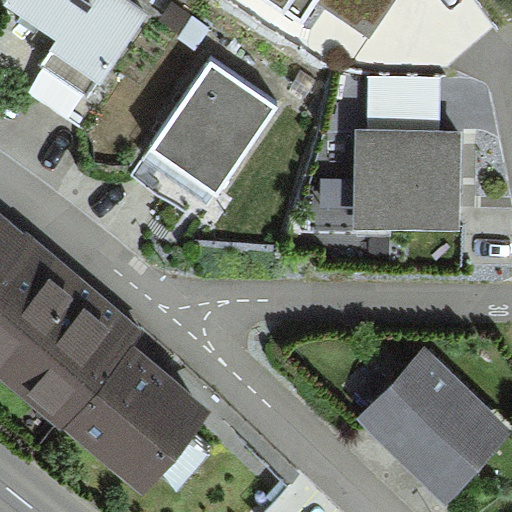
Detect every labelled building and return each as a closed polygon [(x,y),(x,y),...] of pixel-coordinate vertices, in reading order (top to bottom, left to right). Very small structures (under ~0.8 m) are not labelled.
[(123,74),(106,63),(147,3),(142,0),(11,0),(15,2),(0,24),(0,70),(86,129),(123,74)] [(283,0),(305,14),(315,0),(325,0),(370,30),(390,0),(283,0)] [(211,49),(129,175),(196,219),(278,93),(211,49)] [(357,118),(354,213),(465,216),(468,120),(432,119),(432,89),(373,87),(372,119),(357,118)] [(0,356),(137,470),(206,392),(134,332),(144,321),(38,237),(0,206),(0,356)] [(511,418),(428,335),(358,405),(445,492),(511,425),(511,418)] [(311,511),(286,485),(257,511),(311,511)]
